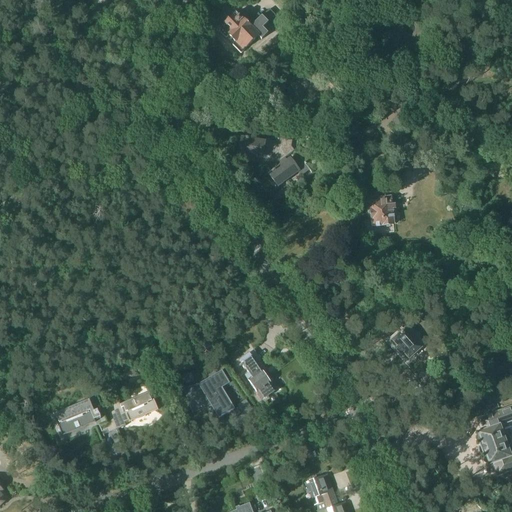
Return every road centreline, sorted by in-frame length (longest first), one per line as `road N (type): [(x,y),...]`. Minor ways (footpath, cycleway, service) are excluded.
road 1 (tertiary): [(358,410),(323,345),(196,169),(175,87),(185,0)]
road 2 (unclassified): [(88,511),(358,410)]
road 3 (unknown): [(299,298),(341,269),(363,201),(406,187),(403,148)]
